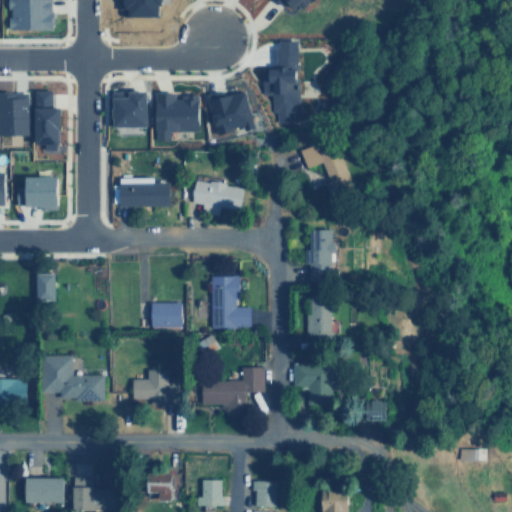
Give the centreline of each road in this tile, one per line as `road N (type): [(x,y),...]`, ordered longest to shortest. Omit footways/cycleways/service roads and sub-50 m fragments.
road 1 (tertiary): [(0,440),(361,442)]
road 2 (residential): [(272,235),(0,238)]
road 3 (residential): [(281,438),(271,187)]
road 4 (residential): [(82,0),(83,236)]
road 5 (residential): [(0,58),(182,57),(209,39)]
